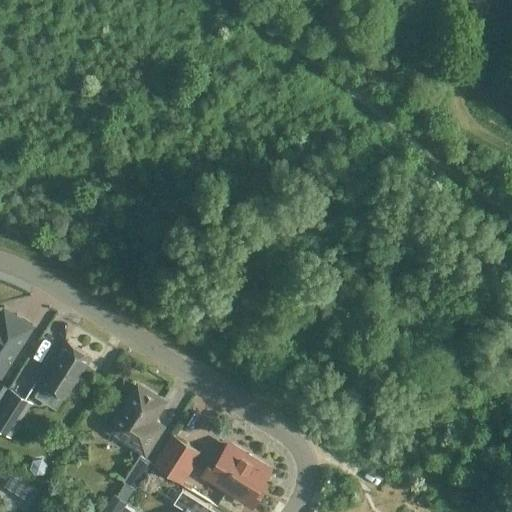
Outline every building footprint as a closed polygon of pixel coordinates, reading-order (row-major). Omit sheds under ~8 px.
[(16,313),(12,319),(0,312),(0,375),(1,377),(34,324),(16,313)] [(64,396),(90,355),(67,340),(56,357),(51,354),(36,378),(64,396)] [(111,428),(144,449),(160,425),(150,419),(162,400),(138,385),(111,428)] [(0,430),(9,436),(32,401),(11,387),(0,403),(0,430)] [(202,451),(171,431),(151,462),(182,482),(202,451)] [(203,472),(248,500),(255,498),(264,485),(262,478),(267,471),(265,465),(232,444),(226,445),(217,459),(211,460),(203,472)] [(138,453),(122,480),(134,487),(150,461),(138,453)] [(47,464),(42,457),(32,458),(29,467),(35,474),(44,473),(47,464)] [(207,511),(211,507),(181,488),(173,501),(185,509),(182,511),(207,511)]
